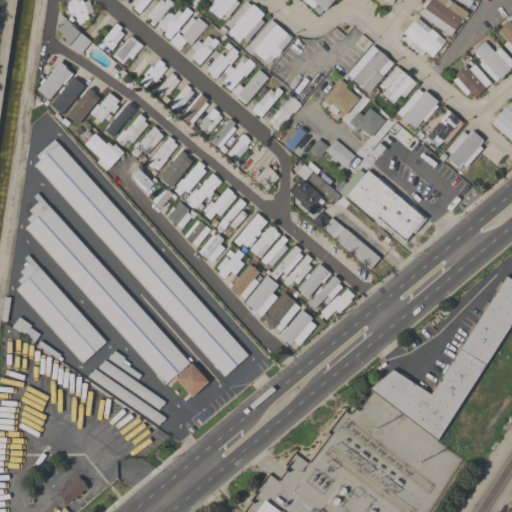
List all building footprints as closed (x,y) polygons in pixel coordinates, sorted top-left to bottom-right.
[(65,2),(70,0),(82,0),(83,2),(89,0),(93,12),(87,14),(88,19),(83,20),(84,22),(78,24),(75,15),(69,17),(65,2)] [(150,0),(139,13),(133,8),(135,6),(131,3),(133,0),(150,0)] [(153,26),(148,22),(150,19),(146,16),(160,0),(162,0),(165,3),(166,1),(164,0),(169,0),(172,2),(153,26)] [(200,0),(196,5),(198,7),(195,10),(191,7),(193,4),(188,0),(200,0)] [(235,0),(239,3),(224,21),(221,19),(224,15),(223,14),(219,19),(208,9),(212,4),(206,0),(235,0)] [(302,0),(333,0),(324,10),(317,4),(312,8),(302,0)] [(428,0),(448,0),(457,6),(458,6),(468,13),(465,16),(467,17),(465,19),(463,17),(462,19),(463,20),(461,23),(459,22),(452,32),(455,34),(450,41),(445,38),(447,36),(441,32),(442,30),(419,14),(428,0)] [(456,0),(471,0),(470,3),(475,6),(473,10),(456,0)] [(246,1),(251,5),(252,4),(253,5),(254,4),(263,12),(262,13),(263,14),(259,18),(263,22),(246,41),(242,38),(238,42),(227,32),(234,24),(229,19),(246,1)] [(178,28),(179,29),(176,32),(175,32),(169,39),(163,34),(166,32),(157,25),(169,11),(173,15),(178,10),(181,13),(186,7),(192,12),(178,28)] [(101,11),(106,14),(105,15),(109,18),(94,38),(90,34),(89,35),(84,32),(101,11)] [(190,44),(186,41),(179,49),(169,41),(177,32),(181,36),(183,34),(179,31),(191,17),(195,20),(197,17),(206,25),(190,44)] [(402,40),(406,35),(403,32),(412,21),(413,21),(417,17),(431,29),(445,41),(440,47),(441,48),(438,50),(437,50),(432,57),(425,51),(420,56),(402,40)] [(71,23),(79,29),(78,31),(90,40),(80,54),(58,37),(60,34),(55,29),(64,18),(71,23)] [(270,19),(292,37),(268,64),(247,46),(270,19)] [(511,54),(503,45),(507,41),(497,31),(508,20),(511,24),(511,54)] [(116,23),(122,27),(119,30),(123,34),(115,43),(116,44),(111,50),(109,48),(106,52),(103,49),(102,50),(97,46),(116,23)] [(131,59),(128,56),(126,59),(130,62),(126,67),(122,64),(112,56),(120,46),(128,38),(130,36),(142,45),(131,59)] [(199,65),(194,61),(195,60),(190,57),(195,51),(191,47),(197,40),(201,43),(207,36),(212,40),(214,38),(218,42),(199,65)] [(511,60),(511,65),(509,68),(510,69),(499,79),(498,78),(495,81),(478,64),(482,60),(473,51),(484,41),(494,52),(499,47),(511,60)] [(378,50),(378,49),(388,57),(387,58),(393,63),(381,76),(382,77),(368,93),(349,76),(346,79),(343,77),(346,73),(347,74),(372,45),(378,50)] [(145,47),(150,51),(147,56),(151,59),(137,76),(133,73),(131,75),(126,71),(145,47)] [(220,53),(224,56),(232,47),(237,52),(236,54),(237,55),(229,65),(228,63),(215,79),(209,74),(210,73),(206,70),(220,53)] [(244,76),(243,75),(230,90),(224,85),(225,85),(223,83),(225,81),(223,80),(227,75),(223,71),(229,65),(233,68),(240,60),(244,63),(248,58),(255,65),(244,76)] [(145,76),(143,75),(150,66),(152,67),(159,59),(164,64),(163,65),(166,68),(155,82),(152,79),(145,87),(139,82),(145,76)] [(71,74),(63,84),(61,83),(48,99),(37,89),(60,62),(64,66),(63,67),(68,72),(71,74)] [(490,82),(485,87),(485,88),(474,97),(469,92),(466,95),(452,80),(456,77),(454,75),(465,65),(468,69),(474,64),(490,82)] [(400,94),(393,103),(381,94),(385,89),(382,87),(378,91),(375,89),(379,84),(380,85),(395,65),(403,72),(403,71),(411,78),(416,83),(404,98),(400,94)] [(268,77),(245,103),(232,91),(238,84),(243,88),(258,69),(268,77)] [(171,72),(171,73),(172,72),(176,75),(175,76),(176,77),(175,77),(179,81),(168,94),(164,91),(160,95),(155,91),(171,72)] [(62,114),(63,115),(60,118),(57,117),(54,115),(57,112),(59,114),(60,113),(50,105),(59,93),(58,92),(63,86),(64,87),(73,77),(79,82),(79,81),(84,85),(83,85),(84,86),(62,114)] [(340,79),(347,85),(345,87),(358,98),(344,114),(339,110),(335,114),(327,108),(329,106),(322,100),(340,79)] [(177,111),(174,108),(173,109),(168,105),(186,84),(190,88),(190,89),(193,92),(177,111)] [(395,114),(419,86),(439,104),(424,121),(421,119),(414,128),(399,116),(398,117),(395,114)] [(260,117),(259,116),(255,114),(256,113),(252,109),(257,102),(258,103),(264,95),(268,98),(277,87),(282,91),(260,117)] [(88,88),(94,93),(92,95),(96,99),(79,120),(74,116),(72,119),(66,114),(88,88)] [(118,100),(115,104),(118,106),(112,113),(110,111),(108,113),(111,115),(107,120),(104,117),(100,122),(89,112),(96,104),(98,105),(109,92),(118,100)] [(207,100),(205,102),(208,104),(192,123),(189,121),(187,123),(180,116),(199,93),(207,100)] [(290,95),(300,103),(299,104),(300,105),(294,112),(293,112),(288,117),(289,118),(285,122),(284,121),(277,130),(271,125),(272,125),(268,121),(290,95)] [(511,141),(491,123),(510,102),(511,103),(511,141)] [(125,105),(131,112),(115,129),(112,133),(105,126),(125,105)] [(442,105),(463,123),(446,143),(442,140),(434,149),(423,139),(432,129),(426,124),(442,105)] [(384,120),(370,137),(357,125),(355,128),(348,122),(357,111),(362,115),(369,107),(384,120)] [(213,108),(219,113),(218,114),(221,117),(209,131),(208,131),(206,134),(203,131),(198,126),(213,108)] [(127,148),(123,144),(122,145),(120,144),(119,145),(115,141),(116,140),(115,139),(123,129),(124,131),(139,114),(145,119),(143,120),(147,124),(127,148)] [(232,126),(235,129),(219,148),(216,145),(215,147),(209,142),(224,124),(223,123),(225,121),(226,122),(229,118),(235,123),(232,126)] [(153,126),(159,131),(158,131),(162,135),(146,154),(142,150),(136,157),(130,152),(153,126)] [(108,167),(106,170),(97,162),(100,158),(84,144),(85,143),(80,138),(87,130),(92,135),(94,133),(105,144),(107,142),(112,146),(114,144),(123,152),(109,167),(108,167)] [(466,167),(462,164),(458,169),(455,167),(456,166),(447,159),(451,154),(446,150),(462,131),(467,135),(472,130),(483,140),(478,145),(482,148),(466,167)] [(237,159),(233,156),(231,157),(227,153),(239,139),(237,138),(242,133),(248,138),(250,140),(246,145),(248,146),(237,159)] [(168,136),(174,140),(173,142),(177,145),(166,158),(167,159),(157,170),(153,167),(152,168),(146,164),(168,136)] [(247,355),(224,375),(34,164),(39,159),(36,156),(54,139),(247,355)] [(354,156),(348,162),(350,163),(346,168),(337,160),(333,164),(328,160),(332,156),(325,150),(319,157),(309,149),(318,139),(327,147),(334,139),(354,156)] [(181,149),(186,153),(184,155),(189,159),(180,170),(176,167),(175,168),(178,171),(169,183),(160,176),(181,149)] [(187,196),(182,201),(177,196),(178,194),(173,190),(177,186),(175,185),(181,178),(183,179),(198,161),(204,166),(202,168),(205,171),(186,193),(183,190),(182,192),(187,196)] [(295,173),(303,164),(312,171),(304,180),(295,173)] [(267,190),(254,179),(253,180),(242,170),(246,165),(258,175),(266,165),(278,177),(267,190)] [(138,168),(153,183),(146,190),(146,189),(144,191),(134,180),(131,175),(138,168)] [(423,218),(419,224),(420,225),(413,233),(411,232),(404,241),(377,217),(374,220),(348,197),(346,199),(338,193),(359,169),(364,174),(367,170),(423,218)] [(211,192),(213,193),(208,199),(205,196),(195,208),(193,206),(192,208),(187,203),(188,202),(185,199),(195,188),(197,190),(211,173),(220,181),(211,192)] [(340,195),(334,202),(326,195),(327,194),(309,179),(314,173),(340,195)] [(315,217),(312,214),(312,215),(299,204),(300,202),(293,196),(293,195),(290,192),(289,189),(295,182),(297,184),(301,179),(321,196),(320,198),(324,201),(320,206),(323,209),(321,212),(329,219),(331,217),(332,218),(333,217),(339,221),(337,223),(344,229),(345,228),(363,244),(364,243),(368,246),(368,248),(379,258),(369,270),(312,221),(315,217)] [(150,200),(159,208),(164,203),(166,206),(174,197),(162,186),(150,200)] [(219,216),(215,212),(209,219),(204,214),(205,213),(202,210),(211,201),(213,203),(227,187),(232,192),(231,193),(235,197),(219,216)] [(190,364),(191,363),(208,381),(197,391),(197,392),(191,397),(173,376),(166,383),(25,226),(30,222),(26,219),(32,214),(29,210),(38,202),(33,196),(37,193),(190,364)] [(239,198),(245,203),(244,204),(248,207),(227,232),(218,224),(239,198)] [(187,213),(190,210),(195,214),(191,218),(189,217),(185,222),(186,223),(181,228),(176,225),(166,217),(170,212),(169,211),(178,200),(189,210),(187,212),(187,213)] [(257,213),(266,222),(259,231),(260,232),(256,237),(255,235),(254,237),(256,238),(248,247),(247,245),(246,247),(241,243),(238,246),(233,241),(257,213)] [(197,245),(193,241),(191,242),(188,239),(183,235),(195,219),(198,222),(199,220),(201,222),(205,226),(209,229),(205,233),(197,245)] [(270,225),(271,226),(272,225),(275,228),(274,229),(276,230),(275,231),(279,234),(258,258),(249,250),(270,225)] [(212,262),(207,257),(206,258),(203,255),(204,254),(199,251),(209,238),(214,242),(219,235),(223,239),(217,247),(221,250),(212,262)] [(282,235),(287,240),(283,244),(287,248),(271,266),(267,263),(265,265),(260,260),(282,235)] [(295,245),(300,250),(298,253),(302,256),(285,275),(282,272),(275,280),(269,275),(295,245)] [(242,263),(239,268),(240,268),(230,280),(225,276),(224,278),(218,273),(220,271),(216,267),(225,256),(229,260),(230,258),(224,254),(228,249),(234,254),(237,249),(243,254),(238,260),(242,263)] [(306,254),(311,259),(307,264),(311,267),(296,284),(292,280),(288,286),(283,282),(306,254)] [(105,341),(82,362),(16,288),(21,284),(17,280),(23,275),(20,271),(29,263),(24,258),(28,255),(105,341)] [(229,287),(248,263),(253,268),(253,269),(257,272),(256,274),(257,275),(254,279),(257,281),(243,299),(234,292),(234,291),(229,287)] [(318,264),(329,273),(321,282),(319,281),(306,297),(296,289),(311,273),(318,264)] [(316,294),(314,293),(319,287),(321,289),(334,275),(340,281),(338,283),(342,287),(332,296),(333,297),(327,303),(323,300),(327,296),(326,295),(313,308),(307,303),(316,294)] [(398,373),(400,371),(408,377),(407,378),(419,387),(420,385),(425,388),(424,389),(430,394),(432,390),(430,389),(433,384),(435,386),(443,373),(441,372),(446,364),(448,365),(457,352),(454,351),(460,343),(462,344),(470,332),(468,330),(473,322),(475,323),(483,311),(481,310),(486,301),(488,303),(496,290),(494,289),(499,281),(502,282),(506,276),(511,279),(511,321),(437,440),(369,388),(392,369),(398,373)] [(261,315),(256,311),(255,312),(253,310),(252,311),(250,309),(251,307),(247,303),(252,297),(253,298),(257,293),(256,292),(264,282),(269,286),(270,284),(275,288),(270,294),(275,298),(261,315)] [(338,313),(335,310),(325,319),(323,317),(320,319),(317,316),(321,313),(320,312),(337,295),(339,296),(347,288),(353,295),(350,299),(351,300),(338,313)] [(6,322),(1,321),(5,296),(10,297),(6,322)] [(280,331),(275,327),(273,329),(267,325),(266,326),(262,323),(273,309),(270,306),(275,299),(279,302),(283,298),(286,301),(288,299),(293,304),(288,311),(293,315),(280,331)] [(307,313),(311,317),(305,325),(288,344),(283,340),(283,341),(278,337),(301,310),(306,314),(307,313)] [(18,316),(31,325),(29,327),(39,334),(34,342),(11,327),(18,316)] [(60,355),(57,359),(37,344),(40,340),(60,355)] [(110,354),(111,354),(114,350),(124,357),(121,361),(141,375),(138,379),(107,358),(110,354)] [(165,401),(162,405),(161,405),(158,409),(97,367),(100,363),(101,364),(104,360),(165,401)] [(165,417),(162,421),(161,420),(158,425),(87,376),(90,372),(91,373),(94,368),(165,417)] [(81,492),(82,493),(79,496),(78,495),(76,496),(77,498),(74,501),(73,499),(67,504),(57,492),(60,489),(61,490),(74,480),(73,478),(77,475),(87,487),(81,492)] [(280,511),(255,511),(264,500),(280,511)]
